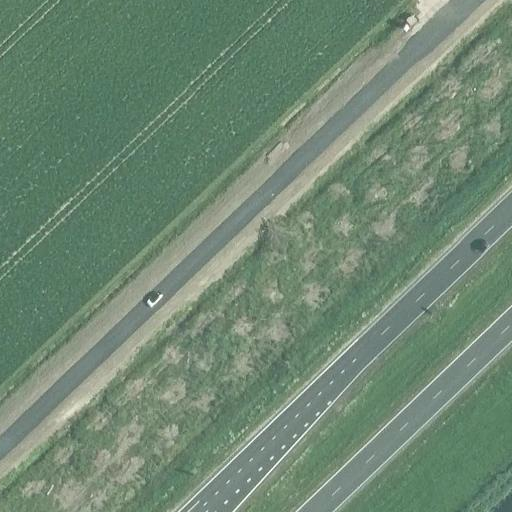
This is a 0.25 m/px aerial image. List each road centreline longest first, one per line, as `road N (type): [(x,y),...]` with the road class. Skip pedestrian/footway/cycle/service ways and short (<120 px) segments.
road 1 (unclassified): [(0,453),(470,0)]
road 2 (trunk): [(511,207),(196,511)]
road 3 (trunk): [(314,511),(511,323)]
